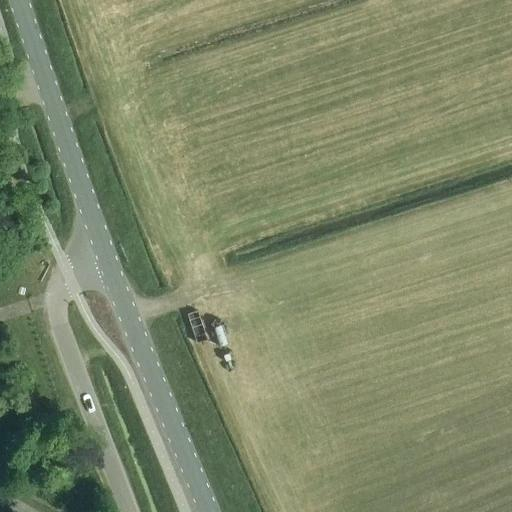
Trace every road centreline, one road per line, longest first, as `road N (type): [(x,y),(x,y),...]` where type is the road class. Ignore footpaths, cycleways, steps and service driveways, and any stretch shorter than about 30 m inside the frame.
road 1 (unclassified): [(106,257),(63,280),(57,315),(127,511)]
road 2 (tertiary): [(208,511),(106,257)]
road 3 (tertiary): [(106,257),(18,0)]
